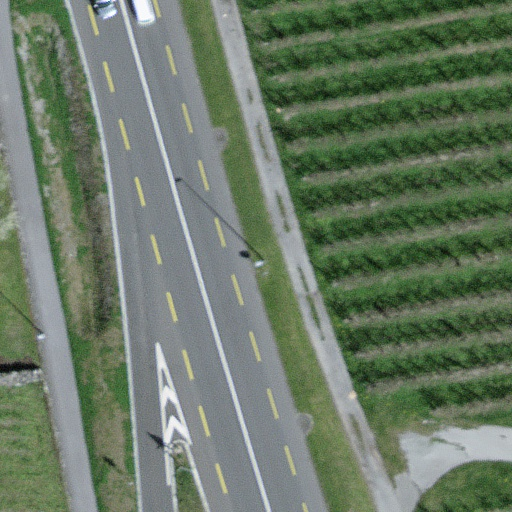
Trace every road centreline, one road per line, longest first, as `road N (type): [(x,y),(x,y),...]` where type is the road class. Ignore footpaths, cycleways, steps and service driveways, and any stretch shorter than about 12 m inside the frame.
road 1 (primary): [(274,511),(124,0)]
road 2 (track): [(387,508),(457,445),(511,445)]
